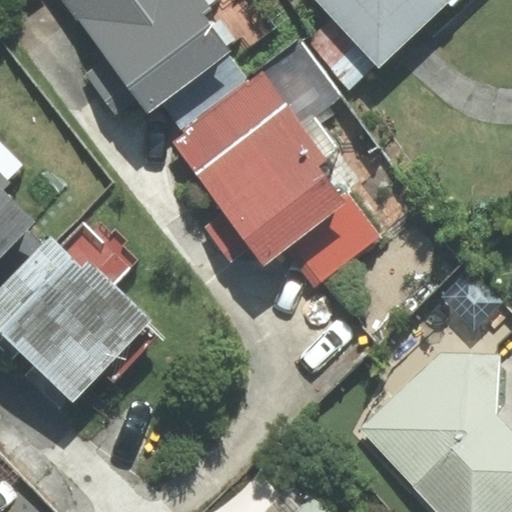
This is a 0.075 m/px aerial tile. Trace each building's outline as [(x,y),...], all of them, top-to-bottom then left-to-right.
[(203,0),(59,0),(143,115),(237,47),(203,0)] [(315,0),(383,74),(451,12),(455,16),(465,7),(463,1),(464,0),(315,0)] [(315,173),(329,163),(270,81),(174,149),(264,274),(346,215),(315,173)] [(0,348),(68,417),(150,337),(10,195),(24,182),(0,157),(0,348)] [(420,334),(441,358),(362,427),(435,511),(511,511),(511,336),(501,325),(471,289),(420,334)] [(326,511),(316,499),(301,511),(299,511),(284,494),(263,511),(326,511)]
